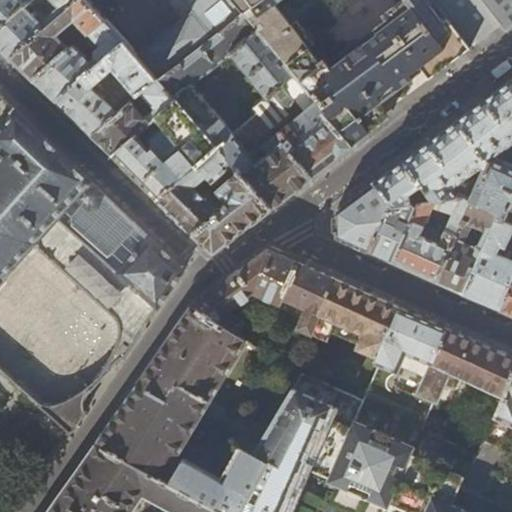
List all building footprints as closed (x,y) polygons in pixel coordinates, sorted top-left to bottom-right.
[(0,0),(0,48),(11,60),(79,0),(0,0)] [(15,63),(34,82),(69,49),(57,36),(76,20),(88,33),(103,19),(86,0),(79,0),(11,60),(15,63)] [(180,0),(191,12),(137,56),(157,79),(240,13),(230,0),(180,0)] [(392,95),(423,71),(429,79),(461,56),(471,48),(432,0),(230,0),(240,13),(293,77),(348,140),(385,112),(379,104),(392,95)] [(511,0),(432,0),(471,48),(493,31),(500,26),(505,33),(511,28),(511,0)] [(149,193),(156,199),(220,149),(235,136),(193,86),(231,55),(267,98),(293,77),(240,13),(157,79),(175,100),(112,157),(149,193)] [(57,105),(91,137),(129,104),(140,93),(157,79),(137,56),(103,19),(88,33),(83,38),(93,49),(98,45),(100,47),(95,52),(97,59),(91,62),(74,46),(69,49),(34,82),(57,105)] [(220,149),(272,209),(334,162),(353,147),(348,140),(293,77),(267,98),(268,101),(256,111),(259,116),(235,136),(220,149)] [(108,154),(112,157),(175,100),(157,79),(140,93),(155,109),(143,120),(129,104),(91,137),(108,154)] [(511,80),(478,105),(425,145),(374,184),(393,208),(419,203),(455,196),(451,190),(459,183),(474,189),(470,198),(472,199),(500,211),(497,219),(503,221),(509,207),(511,207),(511,80)] [(106,371),(107,373),(110,369),(115,363),(117,361),(119,359),(122,358),(124,358),(184,271),(123,212),(49,141),(16,110),(14,111),(14,113),(14,114),(0,128),(0,147),(2,149),(0,150),(0,285),(4,281),(4,280),(6,277),(6,275),(34,245),(39,249),(40,248),(50,257),(49,258),(54,262),(55,261),(64,270),(64,271),(69,275),(69,274),(79,283),(78,284),(83,289),(84,288),(90,293),(94,297),(94,298),(98,302),(99,301),(108,310),(109,311),(112,315),(114,315),(117,320),(119,325),(120,334),(119,342),(118,348),(116,348),(115,352),(111,359),(106,366),(103,373),(104,374),(106,371)] [(247,228),(272,209),(220,149),(156,199),(212,254),(247,228)] [(375,254),(391,261),(419,203),(393,208),(374,184),(369,187),(336,212),(334,236),(349,243),(375,254)] [(455,196),(419,203),(391,261),(408,268),(438,281),(472,199),(470,198),(463,195),(455,196)] [(446,285),(465,293),(497,219),(500,211),(472,199),(438,281),(446,285)] [(474,297),(500,309),(511,280),(511,260),(497,254),(501,246),(506,248),(511,233),(511,224),(503,221),(497,219),(465,293),(474,297)] [(219,288),(192,307),(236,336),(243,325),(242,320),(229,312),(253,293),(281,305),(283,299),(306,309),(304,317),(298,328),(310,333),(336,279),(309,267),(270,250),(219,288)] [(365,292),(336,279),(310,333),(310,335),(326,342),(330,334),(357,345),(356,348),(378,357),(401,307),(365,292)] [(511,280),(500,309),(511,313),(511,280)] [(511,511),(511,478),(495,471),(511,435),(511,424),(503,420),(495,417),(492,416),(474,456),(420,432),(432,401),(424,397),(418,394),(422,384),(412,379),(375,363),(378,357),(356,348),(357,345),(330,334),(326,342),(310,335),(310,333),(298,328),(304,317),(295,314),(288,330),(274,324),(280,310),(254,300),(237,312),(246,317),(248,326),(240,338),(245,341),(211,400),(214,402),(218,396),(236,406),(231,414),(245,420),(233,442),(241,446),(252,452),(269,461),(240,511),(511,511)] [(117,414),(96,444),(223,511),(240,511),(269,461),(252,452),(241,446),(223,479),(187,458),(185,461),(178,457),(211,400),(245,341),(240,338),(236,336),(192,307),(188,313),(172,336),(144,375),(117,414)] [(418,315),(401,307),(378,357),(375,363),(412,379),(422,384),(447,328),(418,315)] [(511,355),(475,340),(447,328),(422,384),(418,394),(424,397),(432,401),(437,403),(450,373),(503,396),(511,376),(511,355)] [(511,376),(503,396),(495,417),(503,420),(511,424),(511,376)] [(71,434),(86,412),(84,408),(84,402),(87,395),(88,393),(92,387),(94,385),(93,384),(87,388),(86,390),(81,395),(68,401),(60,405),(51,405),(50,407),(37,402),(67,430),(71,434)] [(53,507),(49,511),(131,511),(144,494),(175,511),(223,511),(96,444),(53,507)]
